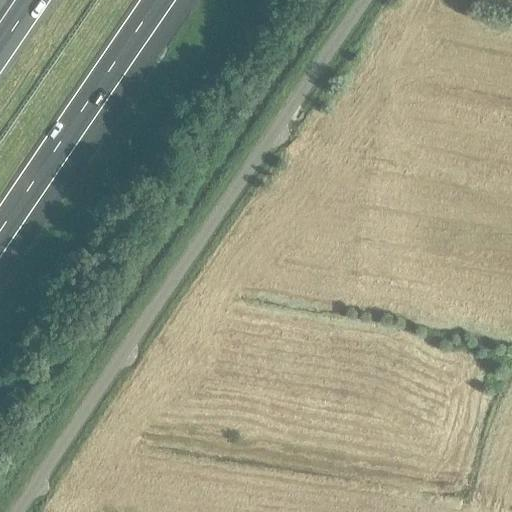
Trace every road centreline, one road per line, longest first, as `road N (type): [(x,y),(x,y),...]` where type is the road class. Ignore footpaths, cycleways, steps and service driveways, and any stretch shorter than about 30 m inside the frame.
road 1 (unclassified): [(19,511),(366,0)]
road 2 (motorway): [(0,230),(158,0)]
